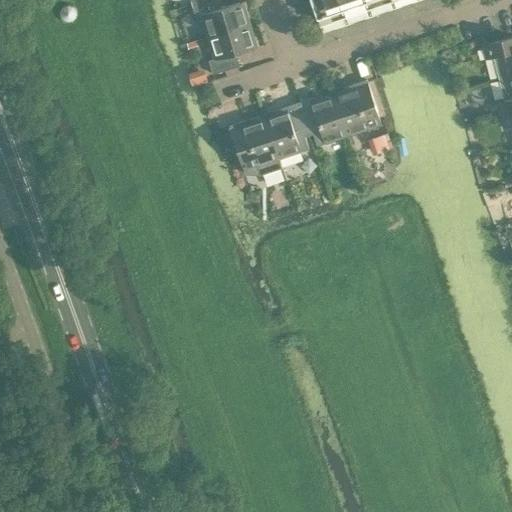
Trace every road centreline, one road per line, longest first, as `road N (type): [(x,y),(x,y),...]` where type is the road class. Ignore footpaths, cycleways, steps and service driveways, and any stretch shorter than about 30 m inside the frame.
road 1 (primary): [(146,511),(0,106)]
road 2 (unclassified): [(94,511),(0,241)]
road 3 (residential): [(290,67),(501,0)]
